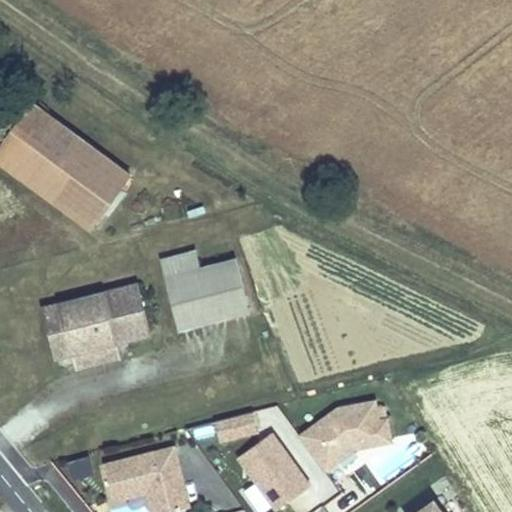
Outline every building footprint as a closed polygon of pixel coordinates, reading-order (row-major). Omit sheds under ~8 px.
[(98,240),(135,188),(136,186),(37,114),(0,165),(0,170),(70,221),(98,240)] [(217,326),(204,274),(199,257),(164,266),(182,335),(217,326)] [(253,317),(239,265),(204,274),(217,326),(253,317)] [(119,349),(153,341),(140,290),(47,313),(60,364),(76,360),(119,349)] [(79,374),(123,363),(119,349),(76,360),(79,374)] [(398,448),(394,425),(386,426),(382,407),(344,414),(305,442),(324,469),(331,477),(361,455),(361,451),(370,449),(371,453),(398,448)] [(220,440),(260,430),(255,409),(216,418),(220,440)] [(287,511),(316,491),(277,439),(244,463),(279,511),(287,511)] [(68,456),(71,477),(95,474),(92,452),(68,456)] [(192,511),(187,488),(181,484),(178,471),(182,469),(178,453),(108,470),(117,506),(151,498),(154,511),(192,511)] [(187,488),(182,469),(178,471),(181,484),(187,488)]
